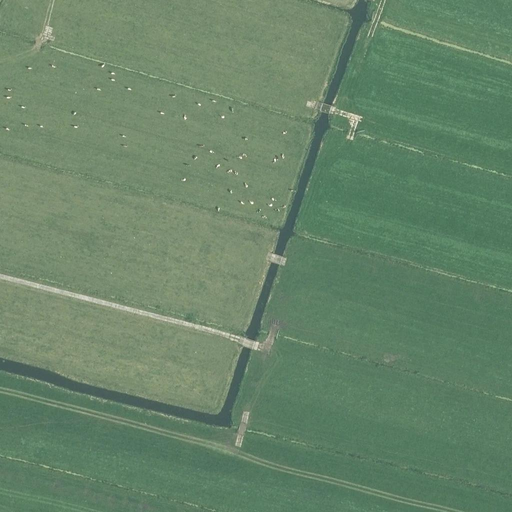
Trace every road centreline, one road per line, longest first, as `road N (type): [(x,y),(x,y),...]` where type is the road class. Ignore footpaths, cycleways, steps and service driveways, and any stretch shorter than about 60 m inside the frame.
road 1 (track): [(320,105),(354,122),(312,220),(511,279)]
road 2 (track): [(0,273),(258,346)]
road 3 (track): [(0,439),(236,447)]
road 4 (track): [(511,314),(285,262)]
road 5 (track): [(300,267),(236,447)]
road 6 (track): [(382,0),(348,99),(353,116)]
